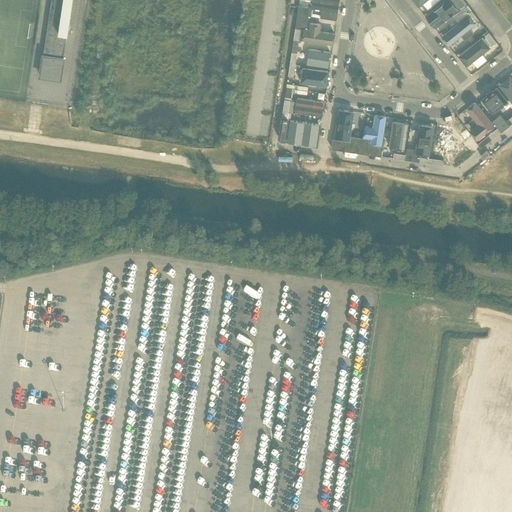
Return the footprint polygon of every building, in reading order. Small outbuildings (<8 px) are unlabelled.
[(71,0),(51,0),(40,76),(60,79),(71,0)] [(319,14),(337,16),(338,0),(311,0),(311,5),(320,7),(319,14)] [(411,0),(419,9),(429,0),(411,0)] [(442,0),(424,14),(433,25),(456,7),(450,0),(442,0)] [(462,0),(452,0),(459,8),(460,7),(462,8),(454,15),(458,21),(467,14),(471,11),(466,5),(462,0)] [(298,5),(297,14),(309,16),(311,16),(312,9),(310,9),(310,6),(298,5)] [(471,11),(467,14),(474,23),(478,20),(479,20),(471,10),(471,11)] [(297,14),(293,40),(299,40),(301,26),(303,27),(307,27),(309,16),(297,14)] [(473,23),(467,14),(442,34),(449,43),(461,33),(464,37),(473,29),(470,25),(473,23)] [(300,38),(332,42),(334,30),(320,28),(321,20),(308,19),(307,27),(302,27),(300,38)] [(496,42),(489,32),(488,33),(484,36),(492,45),(496,42)] [(462,61),(465,65),(489,47),(481,38),(458,56),(462,61)] [(290,63),(295,64),(299,40),(293,40),(290,63)] [(330,52),(305,48),(303,63),(328,67),(330,52)] [(302,65),(300,80),(325,84),(327,69),(302,65)] [(511,80),(509,77),(499,85),(511,101),(511,80)] [(511,111),(511,105),(496,85),(488,91),(507,115),(511,111)] [(286,87),(285,97),(291,97),(292,92),(294,92),(295,89),(286,87)] [(294,111),(321,114),(323,98),(296,95),(294,111)] [(477,136),(494,123),(474,98),(465,105),(477,121),(470,127),(477,136)] [(290,100),(284,99),(282,118),(287,119),(290,100)] [(354,108),(337,105),(333,138),(349,140),(354,108)] [(500,114),(492,120),(498,127),(501,131),(509,125),(500,114)] [(365,126),(364,136),(372,137),(371,143),(381,144),(385,116),(375,115),(373,127),(365,126)] [(282,118),(279,140),(285,141),(288,119),(287,119),(282,118)] [(405,148),(409,120),(393,118),(388,145),(405,148)] [(419,121),(415,150),(430,152),(434,123),(419,121)] [(439,122),(432,156),(447,159),(449,152),(453,153),(455,142),(449,141),(452,125),(439,122)] [(498,127),(488,135),(492,139),(501,131),(498,127)] [(357,152),(360,139),(351,137),(350,141),(332,138),(331,148),(357,152)] [(360,139),(357,152),(381,156),(383,146),(381,146),(369,144),(368,144),(368,140),(360,139)] [(420,155),(414,153),(415,149),(406,148),(406,154),(405,159),(431,163),(432,158),(420,156),(420,155)] [(455,158),(458,162),(470,155),(467,150),(455,158)]
